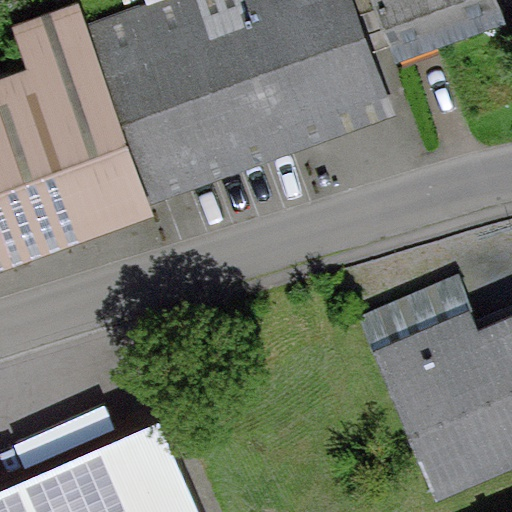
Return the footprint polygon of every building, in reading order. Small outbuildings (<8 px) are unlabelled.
[(0,59),(0,228),(146,178),(139,157),(374,75),(364,44),(348,0),(192,0),(193,1),(93,36),(79,0),(34,0),(9,9),(24,51),(0,59)] [(348,0),(364,44),(386,36),(390,47),(495,11),(491,0),(348,0)] [(447,259),(353,302),(430,471),(511,433),(511,300),(474,318),(447,259)] [(99,436),(0,479),(0,511),(197,511),(154,412),(99,436)] [(511,511),(511,500),(483,511),(511,511)]
